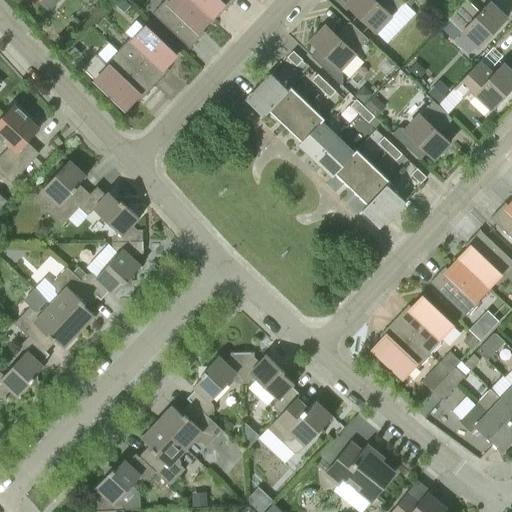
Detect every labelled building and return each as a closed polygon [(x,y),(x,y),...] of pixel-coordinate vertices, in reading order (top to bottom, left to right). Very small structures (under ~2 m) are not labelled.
[(119,0),(115,5),(125,14),(132,6),(124,0),(119,0)] [(167,0),(165,0),(153,13),(190,48),(200,38),(196,35),(201,29),(211,18),(192,0),(172,0),(170,3),(167,0)] [(192,0),(211,18),(221,8),(227,2),(231,6),(235,0),(192,0)] [(405,2),(402,0),(350,0),(346,4),(376,32),(405,2)] [(478,15),(474,11),(477,9),(466,0),(448,19),(479,48),(507,18),(490,2),(478,15)] [(369,39),(350,21),(340,31),(343,34),(339,37),(327,25),(311,42),(317,49),(311,56),(342,85),(343,73),(340,70),(369,39)] [(131,37),(118,51),(155,86),(164,76),(160,72),(165,67),(176,56),(146,28),(134,41),(131,37)] [(75,48),(68,55),(74,61),(81,54),(75,48)] [(96,54),(83,68),(126,108),(136,98),(142,92),(146,96),(155,86),(118,51),(106,64),(97,56),(96,54)] [(303,60),(294,51),(288,57),(297,66),(303,60)] [(462,80),(454,89),(463,97),(471,89),(492,109),(511,88),(511,72),(503,64),(491,77),(488,73),(490,71),(489,70),(480,61),(462,80)] [(263,115),(288,89),(271,74),(246,99),(263,115)] [(327,83),(318,74),(312,80),(321,89),(327,83)] [(429,92),(438,100),(447,91),(437,82),(429,92)] [(327,83),(321,89),(330,98),(336,91),(327,83)] [(285,126),(307,102),(291,87),(288,89),(263,115),(264,116),(269,111),(285,126)] [(363,87),(354,96),(364,105),(372,96),(363,87)] [(366,107),(378,118),(387,107),(375,97),(366,107)] [(366,108),(364,107),(357,99),(351,106),(360,114),(366,108)] [(443,129),(453,119),(434,101),(405,131),(399,126),(392,133),(419,159),(426,152),(434,159),(450,142),(437,130),(441,127),(443,129)] [(324,118),(307,102),(285,126),(302,142),(324,118)] [(35,157),(23,146),(39,128),(14,105),(0,119),(0,137),(9,146),(0,155),(0,170),(12,182),(37,156),(36,155),(35,157)] [(375,117),(366,108),(360,114),(369,123),(375,117)] [(324,119),(324,118),(302,142),(299,144),(316,160),(338,137),(322,122),(324,119)] [(333,176),(357,150),(357,149),(354,152),(338,137),(316,160),(333,176)] [(393,145),(384,137),(378,143),(387,152),(393,145)] [(393,145),(387,152),(396,160),(403,154),(393,145)] [(374,166),(357,150),(333,176),(336,173),(352,189),(374,166)] [(88,197),(98,186),(97,185),(87,196),(78,187),(78,182),(79,182),(86,175),(70,160),(42,189),(52,198),(49,201),(49,206),(45,210),(62,226),(79,207),(88,197)] [(390,182),(374,166),(352,189),(368,204),(362,210),(363,211),(388,185),(388,184),(390,182)] [(421,183),(423,181),(427,177),(418,168),(411,174),(421,183)] [(22,172),(12,182),(17,187),(27,177),(22,172)] [(405,201),(388,185),(363,211),(380,226),(405,201)] [(106,194),(98,186),(88,197),(79,207),(86,213),(91,213),(94,209),(118,232),(113,238),(113,243),(143,242),(143,229),(137,230),(133,225),(140,217),(128,207),(128,204),(126,204),(126,199),(117,199),(109,192),(106,194)] [(500,208),(491,218),(511,238),(511,202),(509,206),(504,212),(500,208)] [(469,249),(459,259),(488,287),(500,275),(503,279),(511,269),(511,260),(480,230),(471,240),(474,243),(469,249)] [(144,253),(143,242),(113,243),(113,248),(119,253),(97,277),(93,274),(88,274),(82,280),(81,281),(95,294),(101,300),(110,290),(112,293),(119,285),(129,285),(129,280),(131,280),(131,277),(141,265),(134,258),(138,253),(144,253)] [(440,272),(430,282),(467,317),(480,303),(477,299),(488,287),(459,259),(449,270),(443,276),(440,272)] [(81,281),(82,280),(67,267),(52,284),(56,288),(56,292),(59,295),(51,304),(80,331),(95,315),(87,307),(86,307),(86,303),(95,294),(81,281)] [(403,311),(395,320),(431,355),(444,341),(441,338),(452,325),(423,297),(412,308),(407,314),(403,311)] [(64,347),(80,331),(51,304),(42,313),(39,310),(35,310),(30,306),(15,323),(29,337),(29,336),(43,349),(44,349),(44,348),(52,339),(56,339),(56,340),(64,347)] [(384,338),(373,349),(403,377),(415,365),(418,368),(431,355),(395,320),(386,329),(389,332),(384,338)] [(489,330),(478,320),(469,328),(480,339),(489,330)] [(493,334),(477,351),(487,361),(505,342),(496,333),(493,334)] [(41,363),(50,354),(44,349),(43,349),(29,336),(29,337),(23,343),(23,348),(26,352),(4,375),(0,371),(0,400),(6,400),(6,394),(10,390),(18,397),(29,386),(31,385),(31,383),(37,383),(37,373),(44,366),(41,363)] [(461,361),(450,351),(439,362),(450,372),(455,367),(458,364),(461,361)] [(238,383),(244,383),(243,352),(231,352),(231,358),(226,363),(219,355),(208,367),(205,367),(205,369),(200,369),(200,378),(193,386),(196,389),(187,398),(193,404),(194,404),(208,417),(208,416),(214,410),(214,405),(210,401),(233,378),(238,383)] [(243,352),(244,383),(249,383),(254,377),(278,399),(274,403),(275,408),(281,414),(295,400),(295,401),(296,400),(301,394),(292,386),(294,383),(286,376),(286,367),(281,367),(281,365),(278,365),(267,354),(260,362),(255,357),(254,352),(243,352)] [(471,370),(480,360),(474,354),(464,364),(471,370)] [(439,362),(431,372),(441,381),(448,374),(450,372),(439,362)] [(448,374),(457,384),(464,376),(455,367),(450,372),(448,374)] [(457,384),(448,374),(441,381),(432,391),(442,400),(443,399),(445,402),(454,393),(451,390),(457,384)] [(511,409),(511,387),(501,399),(511,409)] [(489,389),(477,402),(511,435),(511,409),(501,399),(500,398),(500,399),(489,389)] [(281,414),(268,428),(294,452),(298,452),(305,445),(333,416),(316,400),(309,408),(309,409),(305,409),(296,400),(295,401),(295,400),(281,414)] [(511,440),(511,435),(477,402),(459,421),(470,431),(475,426),(502,451),(511,440)] [(208,416),(208,417),(194,404),(193,404),(184,413),(180,413),(180,412),(172,405),(157,421),(186,449),(195,440),(198,443),(202,443),(206,447),(222,430),(208,416)] [(178,458),(186,449),(157,421),(142,437),(150,446),(151,446),(151,450),(142,459),(156,472),(155,473),(170,486),(185,469),(181,465),(181,461),(178,458)] [(363,452),(351,442),(326,474),(339,484),(333,491),(359,511),(361,511),(371,500),(394,472),(381,461),(383,458),(368,445),(363,452)] [(142,459),(136,453),(127,462),(125,459),(118,467),(108,468),(108,473),(106,473),(106,476),(95,487),(103,494),(98,499),(93,499),(93,511),(124,510),(140,509),(139,492),(132,485),(140,476),(144,480),(149,479),(155,473),(156,472),(142,459)] [(207,505),(207,492),(191,492),(191,505),(207,505)] [(445,511),(437,505),(440,503),(440,502),(427,492),(418,503),(406,494),(391,511),(445,511)] [(260,511),(268,504),(259,495),(250,504),(258,511),(260,511)]
